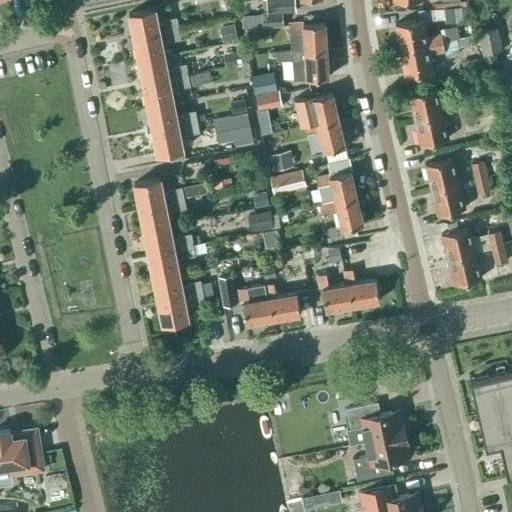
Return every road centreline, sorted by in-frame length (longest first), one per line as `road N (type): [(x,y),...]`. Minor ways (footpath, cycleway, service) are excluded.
road 1 (residential): [(135,374),(69,33)]
road 2 (residential): [(429,328),(353,0)]
road 3 (unclassified): [(135,374),(429,328)]
road 4 (residential): [(0,176),(54,390)]
road 5 (residential): [(466,511),(429,328)]
road 6 (residential): [(54,390),(86,511)]
